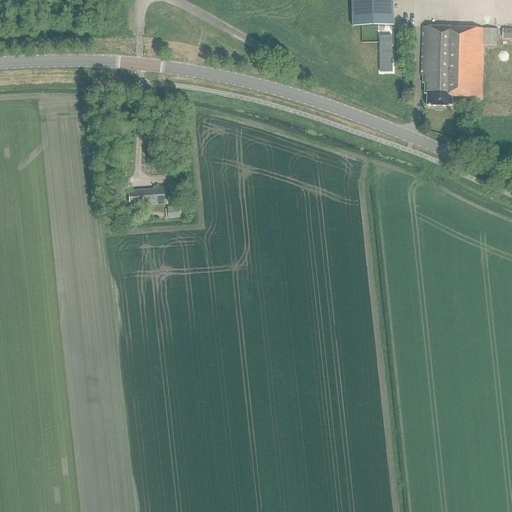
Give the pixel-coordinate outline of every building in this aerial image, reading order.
[(392,0),(351,0),(353,28),(394,26),(392,0)] [(421,68),(421,77),(428,77),(428,83),(425,83),(424,95),(427,95),(427,106),(452,107),(452,97),(491,98),(493,29),(423,27),(422,56),(425,56),(424,68),(421,68)] [(393,73),(392,37),(380,37),(380,73),(393,73)] [(167,205),(166,187),(144,189),(144,191),(133,191),(133,194),(128,194),(129,205),(134,205),(134,206),(148,205),(148,206),(167,205)] [(178,207),(167,207),(168,219),(179,218),(178,207)]
